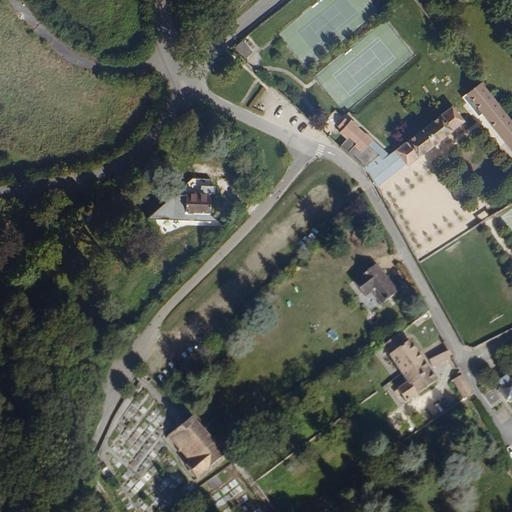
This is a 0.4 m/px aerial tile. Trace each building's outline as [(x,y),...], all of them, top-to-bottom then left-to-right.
[(483,21),(498,8),(491,0),(490,0),(476,12),(483,21)] [(245,61),(253,53),(243,43),(235,51),(245,61)] [(511,125),(496,105),(493,101),(492,99),(481,109),(483,112),(479,117),(511,160),(511,125)] [(408,171),(467,126),(454,108),(390,155),(386,151),(382,154),(377,158),(361,170),(367,176),(375,191),(405,168),(408,171)] [(337,147),(361,170),(377,158),(369,150),(367,151),(365,149),(370,143),(363,136),(362,136),(355,130),(356,129),(348,122),(337,134),(344,141),(337,147)] [(382,154),(370,143),(365,149),(367,151),(369,150),(377,158),(382,154)] [(215,216),(223,209),(209,193),(202,199),(215,216)] [(192,207),(207,223),(215,216),(202,199),(192,207)] [(397,212),(404,227),(411,223),(413,227),(430,219),(421,201),(397,212)] [(430,230),(412,237),(419,257),(438,251),(430,230)] [(349,275),(356,285),(378,266),(374,260),(349,275)] [(366,285),(383,274),(378,266),(356,285),(360,292),(367,287),(366,285)] [(376,301),(393,290),(383,274),(366,285),(367,287),(376,301)] [(402,327),(405,331),(427,315),(424,309),(402,327)] [(377,340),(380,344),(392,335),(389,330),(377,340)] [(402,375),(418,364),(395,332),(392,335),(380,344),(402,375)] [(422,360),(426,365),(446,351),(443,345),(422,360)] [(408,400),(432,382),(418,364),(402,375),(408,383),(400,389),(408,400)] [(511,371),(508,374),(510,377),(506,379),(504,377),(498,381),(501,387),(499,389),(507,402),(510,400),(511,402),(511,371)] [(461,397),(468,392),(458,374),(451,379),(461,397)] [(394,390),(405,383),(402,378),(391,386),(394,390)] [(486,396),(490,404),(499,399),(495,391),(486,396)] [(392,431),(408,420),(399,407),(383,419),(392,431)] [(503,407),(493,414),(500,425),(510,418),(503,407)] [(197,480),(230,452),(218,437),(214,440),(193,416),(187,422),(182,415),(175,423),(179,428),(169,437),(194,467),(190,471),(197,480)] [(420,425),(425,422),(421,417),(416,420),(420,425)] [(170,473),(169,482),(180,483),(180,474),(170,473)] [(214,490),(222,483),(217,476),(208,482),(214,490)]
